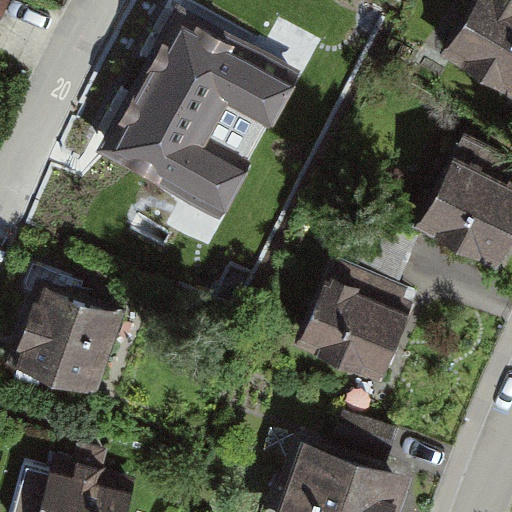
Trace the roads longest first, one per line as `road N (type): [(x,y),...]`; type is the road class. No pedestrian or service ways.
road 1 (residential): [(0,195),(112,0)]
road 2 (residential): [(511,377),(467,511)]
